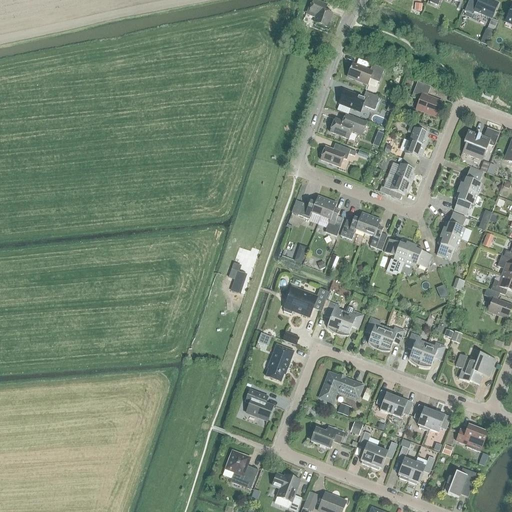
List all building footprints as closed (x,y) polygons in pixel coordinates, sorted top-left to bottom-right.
[(491,20),(498,4),(489,0),(478,0),(478,1),(474,0),(468,0),(464,12),(472,16),(473,12),(491,20)] [(327,27),(332,15),(323,12),(326,6),(312,1),(310,6),(308,5),(305,15),(315,18),(314,22),(327,27)] [(378,83),(384,70),(372,65),(369,72),(352,65),(347,78),(367,86),(369,80),(378,83)] [(420,100),(415,111),(435,118),(441,103),(426,97),(430,88),(416,83),(411,97),(420,100)] [(393,88),(391,94),(398,96),(400,91),(393,88)] [(374,111),(379,98),(365,93),(362,99),(343,92),(338,104),(359,112),(362,106),(374,111)] [(392,95),(389,102),(395,104),(398,98),(392,95)] [(393,114),(396,105),(390,102),(386,112),(393,114)] [(343,123),(334,120),(329,133),(347,140),(350,134),(352,133),(361,136),(366,124),(346,116),(343,123)] [(427,134),(425,133),(427,128),(411,122),(407,133),(412,134),(409,142),(425,148),(428,139),(426,139),(427,134)] [(499,134),(487,129),(483,139),(467,132),(463,143),(465,144),(461,154),(482,161),(488,145),(493,148),(499,134)] [(404,155),(417,160),(419,156),(421,157),(425,148),(409,142),(404,155)] [(346,161),(348,155),(354,157),(356,153),(339,146),(336,152),(325,148),(320,161),(339,168),(342,159),(346,161)] [(358,151),(357,156),(366,160),(368,155),(358,151)] [(395,178),(411,184),(414,176),(412,175),(414,171),(400,165),(395,178)] [(462,178),(458,189),(477,196),(481,185),(478,184),(482,174),(469,169),(465,179),(462,178)] [(408,193),(411,184),(395,178),(390,191),(404,196),(405,192),(408,193)] [(388,197),(390,191),(380,187),(378,193),(388,197)] [(473,207),(477,196),(458,189),(454,200),(457,201),(453,211),(466,216),(470,206),(473,207)] [(320,218),(326,201),(317,197),(314,204),(309,202),(308,206),(302,204),(297,216),(309,220),(311,215),(320,218)] [(336,204),(326,201),(320,218),(329,221),(324,233),(336,238),(343,220),(337,217),(338,213),(333,211),(336,204)] [(355,231),(364,235),(370,217),(361,214),(358,221),(353,219),(352,223),(346,221),(340,236),(351,241),(355,231)] [(445,223),(441,234),(460,241),(464,230),(461,229),(465,219),(452,214),(448,224),(445,223)] [(369,247),(381,252),(387,236),(381,234),(382,230),(377,228),(380,221),(370,217),(364,235),(373,238),(369,247)] [(480,223),(477,229),(484,232),(486,225),(480,223)] [(441,234),(437,245),(440,246),(436,256),(449,261),(453,251),(456,252),(460,241),(441,234)] [(400,273),(411,245),(400,241),(399,244),(388,240),(383,253),(394,257),(392,262),(390,261),(386,273),(395,276),(396,274),(399,275),(400,273)] [(488,249),(490,243),(484,240),(482,246),(488,249)] [(302,245),(296,260),(303,263),(309,248),(302,245)] [(422,250),(411,245),(400,273),(405,274),(404,276),(407,277),(410,275),(411,272),(410,272),(412,267),(414,268),(415,266),(426,269),(431,256),(421,252),(422,250)] [(511,248),(510,253),(505,252),(503,257),(511,260),(511,248)] [(511,260),(503,257),(501,256),(496,267),(504,270),(501,276),(511,280),(511,260)] [(319,271),(325,268),(322,262),(316,265),(319,271)] [(242,272),(235,270),(232,278),(234,278),(230,290),(235,292),(242,272)] [(504,296),(506,291),(511,292),(511,280),(501,276),(499,283),(494,281),(490,291),(504,296)] [(452,289),(461,292),(465,282),(455,279),(452,289)] [(442,298),(449,295),(446,286),(439,288),(442,298)] [(316,298),(292,289),(289,294),(292,295),(288,304),(286,304),(282,313),(291,316),(293,310),(301,313),(300,315),(308,318),(316,298)] [(506,320),(511,307),(496,301),(499,295),(486,290),(483,296),(492,300),(487,313),(506,320)] [(331,333),(336,335),(344,314),(337,311),(339,307),(329,303),(324,318),(329,320),(326,329),(331,333)] [(357,331),(362,316),(353,313),(354,310),(347,307),(344,314),(336,335),(342,337),(348,337),(351,328),(357,331)] [(372,348),(377,351),(385,329),(378,327),(380,323),(370,319),(365,333),(370,336),(367,344),(372,348)] [(392,332),(385,329),(377,351),(383,353),(389,353),(392,344),(398,346),(403,332),(393,328),(392,332)] [(445,331),(443,337),(450,339),(452,333),(445,331)] [(454,332),(450,341),(458,345),(462,335),(454,332)] [(267,350),(272,336),(263,333),(258,346),(267,350)] [(299,339),(285,333),(282,341),(295,347),(299,339)] [(413,364),(418,367),(426,345),(419,343),(421,339),(411,335),(405,349),(411,351),(408,360),(413,364)] [(433,348),(426,345),(418,367),(424,368),(430,368),(433,360),(439,362),(444,348),(434,344),(433,348)] [(293,352),(276,346),(267,369),(268,370),(265,377),(280,383),(285,370),(286,371),(293,352)] [(454,368),(461,370),(458,380),(468,384),(469,382),(478,386),(483,373),(489,375),(495,360),(482,355),(478,365),(465,360),(466,357),(459,355),(454,368)] [(362,387),(328,374),(319,399),(332,404),(336,392),(357,400),(362,387)] [(246,414),(267,422),(272,407),(265,404),(267,397),(249,391),(245,403),(249,405),(246,414)] [(389,415),(396,399),(388,396),(388,395),(380,392),(375,404),(381,407),(379,411),(389,415)] [(404,402),(396,399),(389,415),(400,419),(402,415),(408,417),(412,405),(404,401),(404,402)] [(350,410),(340,406),(337,413),(347,417),(350,410)] [(426,432),(427,430),(433,413),(426,410),(417,407),(413,419),(419,421),(417,426),(419,427),(418,429),(426,432)] [(441,416),(433,413),(427,430),(438,434),(439,429),(445,431),(450,419),(441,416)] [(354,423),(350,433),(358,436),(362,426),(354,423)] [(455,442),(467,446),(466,448),(479,453),(487,434),(468,426),(465,433),(460,431),(455,442)] [(332,442),(339,445),(343,434),(328,428),(325,433),(315,429),(310,443),(329,450),(332,442)] [(398,429),(395,436),(401,439),(404,432),(398,429)] [(369,468),(376,449),(366,445),(370,435),(364,433),(359,445),(365,447),(360,462),(361,462),(361,465),(369,468)] [(404,460),(408,450),(410,444),(402,440),(399,447),(402,447),(397,460),(403,462),(397,476),(399,477),(398,479),(407,482),(414,464),(404,460)] [(387,453),(376,449),(369,468),(378,471),(379,469),(381,470),(386,455),(392,458),(397,446),(391,443),(387,453)] [(452,449),(444,446),(441,454),(449,457),(452,449)] [(230,483),(250,491),(255,477),(244,473),(250,459),(231,452),(224,470),(233,474),(230,483)] [(482,464),(487,465),(490,455),(485,454),(482,464)] [(424,468),(414,464),(407,482),(415,486),(416,483),(418,484),(424,470),(429,472),(434,460),(428,458),(424,468)] [(447,495),(458,499),(459,495),(467,498),(475,475),(462,470),(460,475),(455,473),(453,480),(449,478),(446,484),(444,483),(441,493),(443,494),(442,496),(443,494),(447,495)] [(284,476),(284,477),(276,474),(271,487),(279,490),(276,498),(291,503),(288,510),(292,511),(296,511),(301,499),(294,496),(299,482),(284,476)] [(309,493),(302,509),(310,511),(311,511),(318,497),(309,493)] [(340,511),(344,503),(325,495),(318,511),(320,511),(340,511)]
